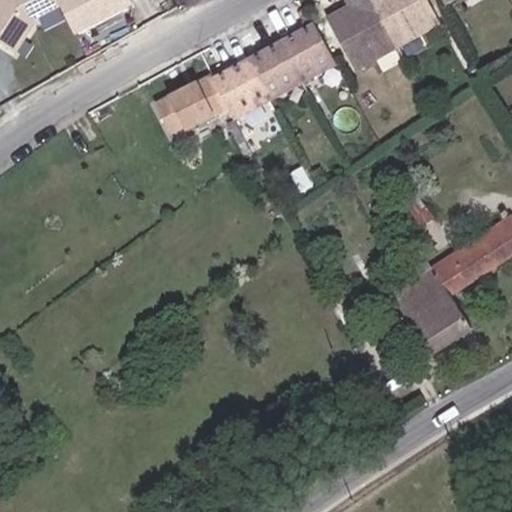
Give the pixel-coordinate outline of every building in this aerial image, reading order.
[(30,36),(30,31),(36,22),(63,8),(58,0),(1,0),(0,2),(0,44),(18,56),(30,36)] [(443,23),(430,0),(357,0),(358,2),(331,17),(360,70),(443,23)] [(283,73),(293,88),(339,62),(317,24),(215,79),(230,106),(283,73)] [(230,106),(236,119),(293,88),(283,73),(230,106)] [(196,79),(154,103),(171,133),(184,126),(186,132),(216,118),(196,79)] [(406,196),(401,190),(392,198),(401,210),(420,198),(414,190),(406,196)] [(430,299),(455,339),(473,328),(451,296),(511,256),(511,216),(511,215),(407,282),(422,305),(430,299)] [(430,355),(455,339),(430,299),(422,305),(407,282),(391,292),(430,355)] [(37,368),(27,353),(10,366),(21,380),(37,368)]
